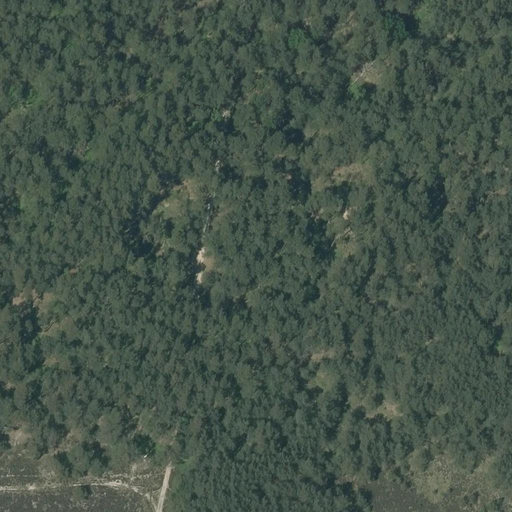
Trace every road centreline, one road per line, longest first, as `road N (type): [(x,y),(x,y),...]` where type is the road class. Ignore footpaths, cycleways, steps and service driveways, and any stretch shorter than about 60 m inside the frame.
road 1 (track): [(240,0),(157,511)]
road 2 (unknown): [(158,508),(118,485),(0,488)]
